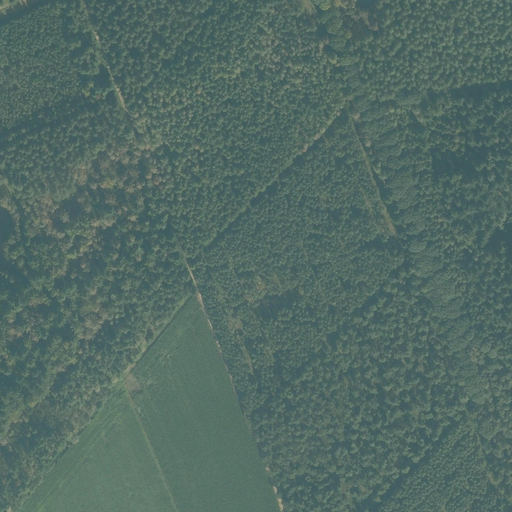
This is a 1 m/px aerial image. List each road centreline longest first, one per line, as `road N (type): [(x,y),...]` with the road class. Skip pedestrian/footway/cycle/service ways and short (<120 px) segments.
road 1 (track): [(295,511),(183,260),(81,0)]
road 2 (track): [(344,103),(463,404),(371,511)]
road 3 (track): [(360,101),(447,322),(511,364)]
road 4 (track): [(183,260),(344,103),(360,101)]
road 5 (track): [(511,78),(360,101)]
